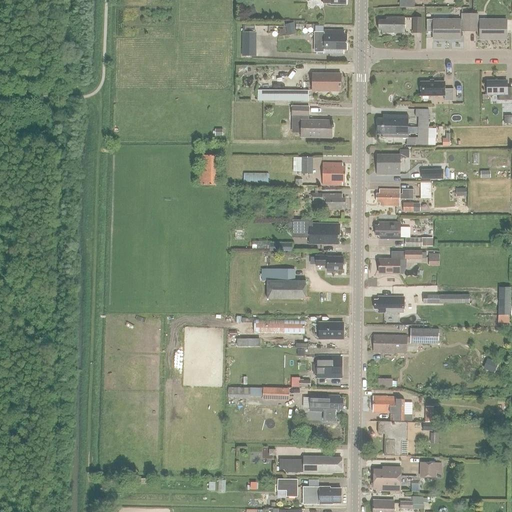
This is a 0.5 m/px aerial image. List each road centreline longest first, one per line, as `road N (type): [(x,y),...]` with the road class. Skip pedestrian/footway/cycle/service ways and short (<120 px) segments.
road 1 (secondary): [(356,511),(361,55)]
road 2 (residential): [(511,55),(361,55)]
